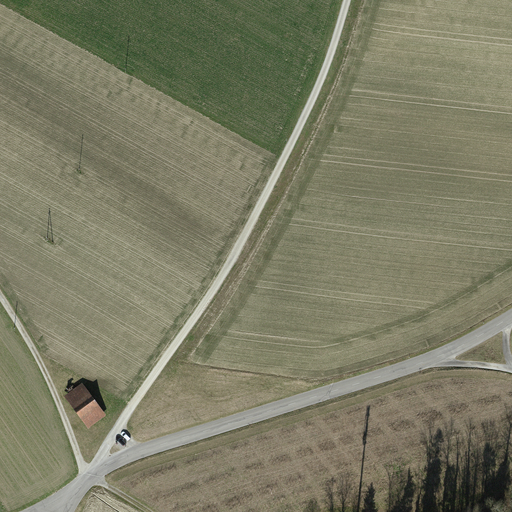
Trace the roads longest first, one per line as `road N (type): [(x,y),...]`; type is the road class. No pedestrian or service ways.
road 1 (track): [(96,471),(124,416),(222,276),(299,129),(347,0)]
road 2 (unclassified): [(64,511),(96,471),(450,354),(511,317)]
road 3 (track): [(0,291),(55,393),(79,466),(96,471)]
